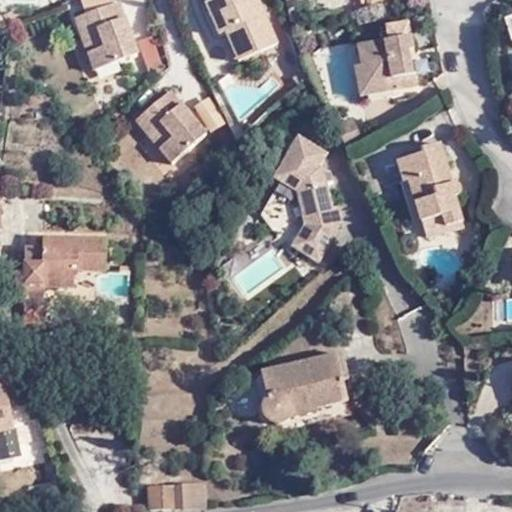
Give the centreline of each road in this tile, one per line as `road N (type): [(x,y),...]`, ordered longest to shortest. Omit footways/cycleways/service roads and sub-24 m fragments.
road 1 (unknown): [(481,485),(485,458),(477,438),(336,164)]
road 2 (residential): [(262,511),(385,485),(511,486)]
